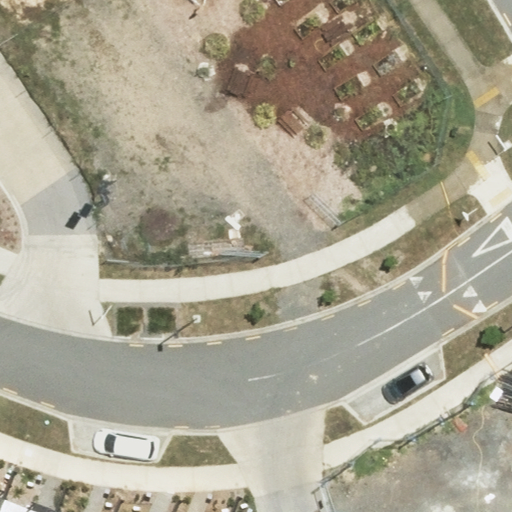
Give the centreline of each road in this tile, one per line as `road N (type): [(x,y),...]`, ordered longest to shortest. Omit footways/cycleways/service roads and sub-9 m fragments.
road 1 (residential): [(256,378),(361,343),(511,251)]
road 2 (residential): [(0,111),(47,186),(58,237),(49,369)]
road 3 (residential): [(49,369),(172,385),(256,378)]
road 4 (residential): [(256,378),(293,511)]
